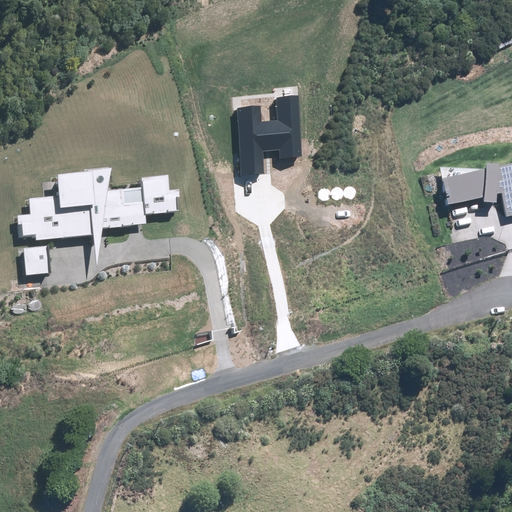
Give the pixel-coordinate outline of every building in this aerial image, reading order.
[(232,106),(237,174),(259,172),(258,150),(276,148),(276,156),(297,155),(293,100),(273,102),(274,121),(258,122),(257,104),(232,106)] [(492,199),(498,197),(503,220),(511,218),(511,167),(493,172),(493,170),(480,170),(480,175),(436,184),(442,211),(479,202),(479,208),(492,209),(492,199)] [(29,238),(29,245),(85,239),(89,272),(96,233),(140,228),(139,218),(172,215),(171,201),(173,201),(172,192),(163,193),(162,178),(135,180),(136,190),(137,205),(119,208),(116,192),(101,194),(104,173),(82,175),(82,176),(47,180),(49,199),(23,202),(25,218),(11,219),(12,228),(14,228),(15,240),(29,238)] [(21,279),(44,276),(41,249),(18,251),(21,279)] [(159,262),(137,264),(138,273),(160,271),(159,262)] [(127,264),(105,266),(105,275),(128,274),(127,264)]
